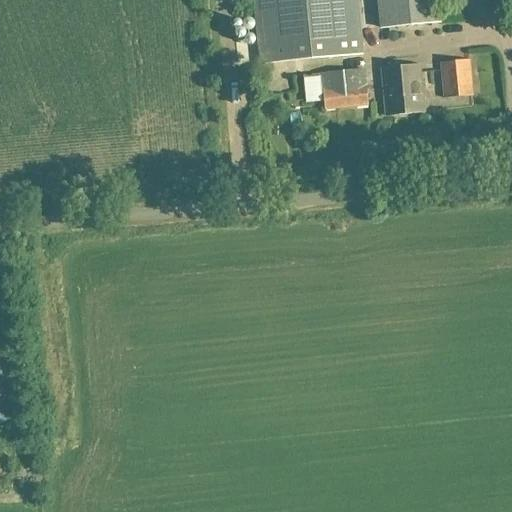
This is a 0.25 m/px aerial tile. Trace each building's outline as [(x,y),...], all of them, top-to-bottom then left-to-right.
[(355,0),(254,0),(261,63),(361,53),(355,0)] [(377,0),(380,29),(440,23),(438,0),(377,0)] [(468,61),(439,63),(443,99),(471,96),(468,61)] [(419,65),(381,69),(385,116),(423,113),(419,65)] [(364,71),(320,75),(322,110),(366,106),(364,71)] [(5,351),(0,351),(0,429),(11,428),(5,351)] [(90,472),(87,453),(73,455),(75,474),(90,472)]
